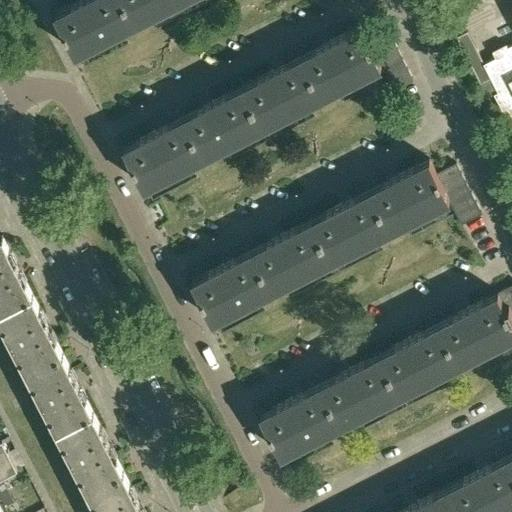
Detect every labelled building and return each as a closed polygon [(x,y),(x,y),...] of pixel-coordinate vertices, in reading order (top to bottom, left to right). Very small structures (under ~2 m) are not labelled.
[(138,20),(127,0),(79,0),(55,12),(76,52),(138,20)] [(127,0),(138,20),(176,0),(127,0)] [(301,55),(322,95),(380,65),(378,60),(373,49),(369,38),(361,24),(301,55)] [(373,49),(393,39),(388,28),(369,38),(373,49)] [(480,55),(468,30),(457,36),(470,61),(480,55)] [(393,39),(373,49),(378,60),(399,49),(393,39)] [(511,43),(508,46),(503,49),(505,52),(484,63),(498,91),(494,93),(503,111),(508,108),(511,115),(511,43)] [(383,70),(404,59),(399,49),(378,60),(380,65),(383,70)] [(322,95),(301,55),(243,85),(263,125),(322,95)] [(388,80),(409,69),(404,59),(383,70),(388,80)] [(409,69),(388,80),(393,89),(414,79),(409,69)] [(263,125),(243,85),(186,114),(206,154),(263,125)] [(186,114),(135,140),(124,146),(144,185),(206,154),(186,114)] [(430,158),(369,189),(389,228),(448,198),(448,193),(437,171),(430,158)] [(462,172),(457,161),(437,171),(443,183),(462,172)] [(468,183),(462,172),(443,183),(448,193),(468,183)] [(451,204),(473,193),(468,183),(448,193),(448,198),(451,204)] [(389,228),(369,189),(310,219),(330,258),(389,228)] [(478,203),(473,193),(451,204),(457,214),(478,203)] [(457,214),(461,222),(482,211),(478,203),(457,214)] [(310,219),(252,249),(272,288),(330,258),(310,219)] [(0,308),(32,292),(3,234),(0,235),(0,308)] [(252,249),(237,256),(192,279),(212,318),(272,288),(252,249)] [(511,282),(498,290),(503,301),(511,321),(511,282)] [(511,321),(503,301),(498,290),(439,321),(458,361),(511,332),(511,321)] [(0,308),(0,317),(27,369),(63,351),(32,292),(0,308)] [(439,321),(380,351),(399,391),(458,361),(439,321)] [(93,410),(75,374),(63,351),(27,369),(57,428),(93,410)] [(380,351),(320,382),(340,422),(399,391),(380,351)] [(340,422),(320,382),(260,412),(281,452),(340,422)] [(57,428),(88,487),(124,469),(93,410),(57,428)] [(0,496),(5,506),(16,500),(10,487),(13,486),(7,474),(18,468),(3,439),(0,440),(0,496)] [(461,511),(490,511),(511,501),(511,465),(507,455),(447,485),(461,511)] [(145,511),(124,469),(88,487),(100,511),(145,511)] [(461,511),(447,485),(394,511),(461,511)]
